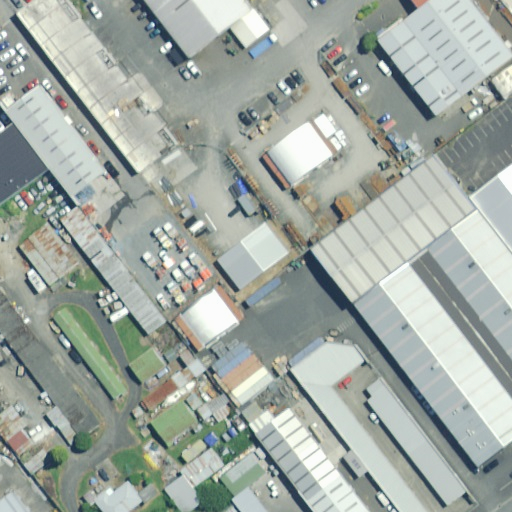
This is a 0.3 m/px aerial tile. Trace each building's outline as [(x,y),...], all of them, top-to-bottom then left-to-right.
[(167,146),(54,0),(29,0),(7,17),(129,175),(167,146)] [(232,0),(131,0),(182,65),(245,17),(232,0)] [(505,59),(459,0),(430,0),(373,44),(430,117),(505,59)] [(96,176),(31,91),(0,115),(0,120),(63,202),(96,176)] [(418,252),(471,211),(464,202),(429,157),(304,253),(346,307),(400,266),(418,252)] [(511,164),(464,202),(471,211),(511,264),(511,164)] [(155,320),(70,209),(52,222),(138,333),(155,320)] [(511,374),(511,264),(471,211),(418,252),(511,374)] [(69,268),(36,226),(11,245),(43,288),(69,268)] [(223,266),(248,300),(299,262),(274,228),(223,266)] [(511,411),(400,266),(346,307),(471,469),(511,437),(511,411)] [(74,400),(0,304),(0,345),(54,415),(74,400)] [(120,391),(58,310),(44,321),(106,402),(120,391)] [(320,343),(285,370),(394,511),(418,511),(322,388),(358,360),(346,346),(320,343)] [(166,367),(153,349),(131,366),(144,383),(166,367)] [(190,367),(196,377),(205,370),(199,361),(190,367)] [(195,387),(183,371),(143,401),(151,411),(159,405),(163,411),(195,387)] [(377,383),(358,398),(440,504),(459,490),(377,383)] [(234,412),(223,395),(199,412),(205,421),(214,414),(219,422),(234,412)] [(200,421),(184,400),(154,423),(170,444),(200,421)] [(266,416),(255,403),(242,414),(253,427),(266,416)] [(0,415),(0,432),(20,458),(35,445),(22,429),(28,425),(13,406),(0,415)] [(357,511),(280,411),(248,436),(306,511),(357,511)] [(207,447),(201,440),(182,455),(188,462),(207,447)] [(224,464),(212,448),(184,470),(196,485),(224,464)] [(52,460),(44,451),(26,466),(33,475),(52,460)] [(266,474),(250,453),(221,475),(237,496),(266,474)] [(187,511),(203,501),(184,477),(168,490),(184,511),(187,511)] [(129,511),(144,500),(130,482),(115,493),(111,488),(95,500),(104,511),(129,511)] [(153,483),(140,493),(148,503),(161,493),(153,483)] [(0,511),(14,511),(4,498),(0,501),(0,511)]
